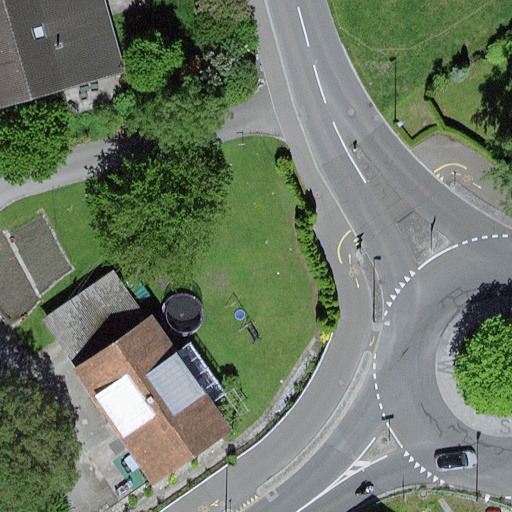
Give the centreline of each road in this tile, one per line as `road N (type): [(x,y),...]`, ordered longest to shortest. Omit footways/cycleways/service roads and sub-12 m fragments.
road 1 (residential): [(321,87),(0,188)]
road 2 (residential): [(498,265),(337,126)]
road 3 (residential): [(337,126),(411,321)]
road 4 (secondary): [(401,374),(335,482)]
road 5 (secondary): [(335,482),(456,455)]
